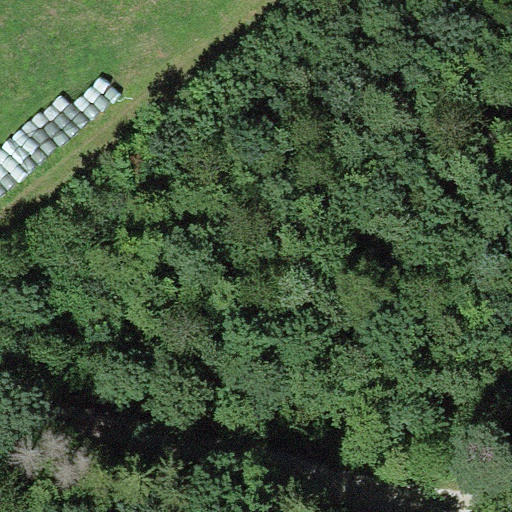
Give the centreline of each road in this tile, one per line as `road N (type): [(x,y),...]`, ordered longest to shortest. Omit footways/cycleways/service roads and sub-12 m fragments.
road 1 (track): [(0,405),(358,493),(511,506)]
road 2 (track): [(0,222),(260,0)]
